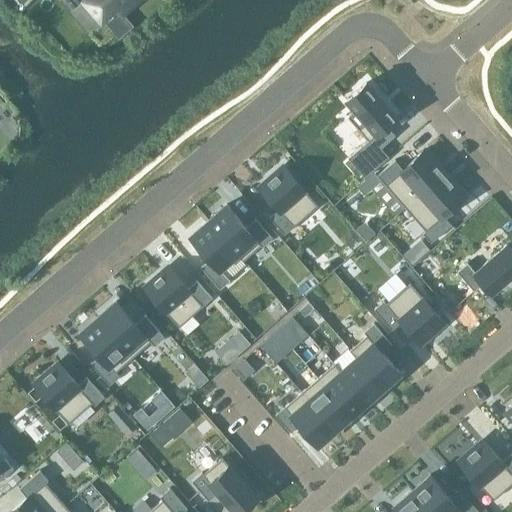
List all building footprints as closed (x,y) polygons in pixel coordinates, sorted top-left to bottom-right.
[(64,0),(73,10),(84,0),(102,20),(116,8),(122,15),(139,0),(64,0)] [(366,83),(347,100),(356,110),(348,116),(359,129),(369,140),(348,158),(365,177),(389,156),(381,147),(396,135),(387,125),(397,117),(366,83)] [(385,184),(406,208),(445,173),(425,150),(403,169),(395,160),(377,175),(385,184)] [(279,209),(270,217),(285,234),(294,226),(318,205),(284,166),(259,187),(279,209)] [(466,196),(445,173),(406,208),(426,231),(434,240),(452,225),(444,216),(466,196)] [(237,253),(237,254),(243,261),(261,245),(263,246),(273,238),(256,218),(246,227),(227,205),(209,220),(237,253)] [(237,253),(209,220),(191,236),(211,259),(201,267),(220,289),(230,280),(220,268),(237,254),(237,253)] [(467,263),(457,272),(474,291),(484,282),(492,292),(511,274),(511,249),(507,244),(475,272),(467,263)] [(420,256),(411,246),(403,253),(411,263),(420,256)] [(203,306),(212,298),(197,280),(188,288),(169,266),(145,287),(179,327),(203,306)] [(386,304),(377,312),(392,329),(401,322),(420,344),(445,322),(410,283),(386,304)] [(99,317),(134,357),(151,341),(155,346),(165,337),(146,315),(136,323),(117,301),(99,317)] [(309,302),(300,310),(305,316),(314,308),(309,302)] [(134,357),(99,317),(81,332),(100,355),(91,363),(110,385),(120,376),(116,372),(134,357)] [(276,330),(282,336),(291,328),(285,322),(276,330)] [(357,357),(383,387),(400,372),(383,352),(392,344),(374,324),(364,332),(367,335),(350,350),(356,358),(357,357)] [(282,336),(276,330),(267,338),(272,344),(282,336)] [(228,341),(239,354),(251,344),(239,331),(228,341)] [(357,357),(356,358),(342,370),(341,371),(367,401),(383,387),(357,357)] [(59,362),(34,383),(69,423),(93,402),(95,405),(105,397),(87,377),(78,384),(59,362)] [(341,371),(342,370),(335,363),(318,378),(351,415),(367,401),(341,371)] [(351,415),(318,378),(302,392),(334,429),(351,415)] [(334,429),(302,392),(276,415),(291,432),(300,424),(317,444),(334,429)] [(117,405),(108,413),(118,424),(127,415),(117,405)] [(165,415),(159,408),(149,417),(141,408),(135,414),(148,430),(165,415)] [(172,437),(161,424),(151,433),(162,445),(172,437)] [(511,483),(511,454),(502,462),(483,440),(459,461),(493,500),(511,483)] [(67,442),(58,450),(66,460),(75,451),(67,442)] [(127,457),(132,463),(144,454),(139,448),(127,457)] [(192,481),(208,499),(218,492),(235,511),(239,511),(257,497),(222,457),(203,473),(202,472),(192,481)] [(0,480),(14,469),(5,458),(0,462),(0,480)] [(10,511),(57,511),(65,505),(45,482),(37,473),(19,488),(27,497),(10,511)] [(413,490),(431,511),(477,511),(479,511),(460,489),(450,497),(431,475),(413,490)] [(148,511),(183,511),(187,508),(170,488),(160,497),(163,500),(148,511)] [(431,511),(413,490),(395,506),(400,511),(431,511)]
